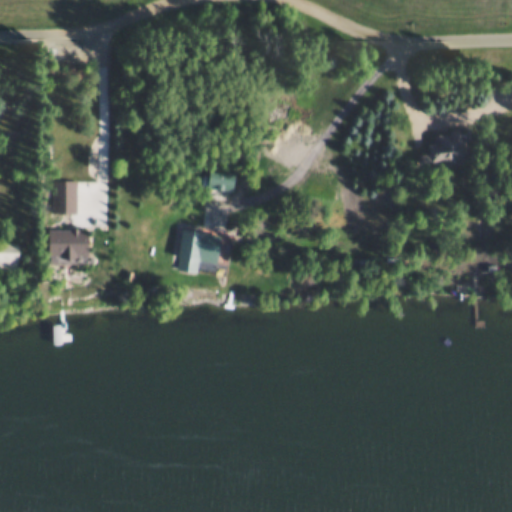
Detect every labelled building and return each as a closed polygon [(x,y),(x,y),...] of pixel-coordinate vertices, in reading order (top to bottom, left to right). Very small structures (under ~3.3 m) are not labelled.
[(283,100),(274,133),(253,127),(261,94),(283,100)] [(286,138),(296,107),(281,102),(271,133),(286,138)] [(407,162),(405,148),(417,147),(416,137),(424,137),(423,134),(454,131),(457,157),(407,162)] [(228,165),(225,189),(198,185),(201,161),(228,165)] [(57,225),(68,225),(68,228),(75,228),(75,257),(34,257),(34,227),(57,228),(57,225)] [(210,233),(205,262),(167,257),(171,228),(210,233)] [(0,264),(19,264),(19,245),(0,245),(0,264)]
